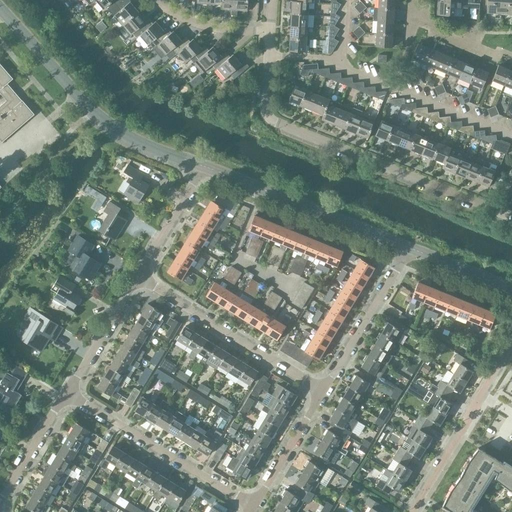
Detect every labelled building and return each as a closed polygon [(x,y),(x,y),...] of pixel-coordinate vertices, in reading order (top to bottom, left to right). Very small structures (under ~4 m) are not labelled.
[(97,0),(96,1),(104,9),(107,7),(110,11),(117,5),(123,0),(97,0)] [(123,0),(117,5),(110,11),(114,16),(123,26),(139,12),(131,3),(131,2),(129,0),(123,0)] [(213,4),(222,5),(223,5),(222,0),(210,0),(210,4),(207,4),(207,9),(212,9),(213,4)] [(222,5),(222,9),(232,10),(231,15),(234,16),(237,16),(238,10),(235,10),(235,0),(222,0),(223,5),(222,5)] [(235,0),(235,10),(238,10),(248,11),(248,0),(250,0),(255,0),(254,0),(235,0)] [(379,0),(379,9),(395,10),(395,0),(379,0)] [(487,0),(487,14),(501,14),(502,0),(487,0)] [(511,0),(502,0),(501,14),(511,15),(511,0)] [(290,3),(290,8),(291,9),(292,10),(292,14),(308,15),(313,15),(314,9),(309,8),(309,2),(298,1),(293,1),(292,1),(290,3)] [(332,4),(331,16),(333,16),(335,13),(341,4),(336,1),(335,4),(332,4)] [(361,1),(358,4),(364,11),(367,8),(361,1)] [(438,1),(437,15),(446,15),(454,16),(455,8),(463,9),(479,10),(480,3),(470,3),(463,2),(438,1)] [(358,4),(355,7),(361,14),(364,11),(358,4)] [(379,9),(378,21),(394,22),(395,10),(379,9)] [(139,12),(123,26),(131,35),(133,34),(136,39),(140,35),(142,34),(152,25),(148,21),(147,22),(140,14),(139,12)] [(331,16),(330,29),(333,29),(334,26),(340,16),(335,13),(333,16),(331,16)] [(289,19),(289,25),(290,26),(291,26),(307,27),(308,15),(292,14),(292,18),(291,18),(289,19)] [(378,21),(377,34),(394,35),(394,22),(378,21)] [(140,35),(140,36),(149,45),(150,44),(154,48),(158,45),(162,41),(171,33),(167,29),(164,31),(156,22),(152,25),(142,34),(140,35)] [(291,26),(291,38),(310,40),(310,33),(307,33),(307,27),(291,26)] [(330,29),(329,41),(332,41),(334,39),(340,29),(334,26),(333,29),(330,29)] [(360,27),(356,30),(362,36),(365,33),(360,27)] [(356,30),(353,32),(359,39),(362,36),(356,30)] [(175,47),(179,51),(189,43),(185,38),(181,41),(173,32),(171,33),(162,41),(158,45),(166,55),(175,47)] [(394,35),(377,34),(376,47),(393,48),(394,35)] [(310,40),(291,38),(290,51),(306,52),(306,45),(310,45),(310,40)] [(195,55),(199,59),(209,51),(205,46),(201,49),(193,39),(189,43),(179,51),(177,53),(186,63),(195,55)] [(332,41),(329,41),(329,54),(331,54),(339,42),(334,39),(332,41)] [(412,59),(424,64),(430,48),(418,43),(412,59)] [(199,59),(193,64),(202,74),(212,65),(216,69),(217,68),(219,67),(230,57),(230,56),(226,52),(221,56),(213,47),(209,51),(199,59)] [(424,64),(435,69),(442,53),(430,48),(424,64)] [(435,69),(447,73),(453,58),(442,53),(435,69)] [(219,67),(217,68),(226,78),(230,75),(234,79),(239,75),(249,67),(245,63),(244,62),(241,65),(234,56),(233,55),(231,56),(230,57),(219,67)] [(378,55),(378,63),(387,63),(387,55),(378,55)] [(128,61),(125,64),(128,68),(132,65),(138,61),(134,57),(128,61)] [(447,73),(459,78),(465,63),(453,58),(447,73)] [(6,84),(13,78),(0,63),(0,139),(2,142),(27,120),(35,114),(23,100),(22,101),(18,96),(15,93),(10,86),(9,87),(6,84)] [(459,78),(470,83),(477,68),(465,63),(459,78)] [(310,71),(314,72),(315,70),(319,69),(318,64),(304,65),(303,68),(310,71)] [(492,80),(504,85),(510,70),(498,65),(492,80)] [(310,71),(303,68),(300,74),(308,77),(310,71)] [(314,72),(326,77),(327,74),(330,74),(330,68),(319,69),(315,70),(314,72)] [(477,68),(470,83),(482,88),(489,73),(477,68)] [(326,77),(338,82),(339,79),(342,78),(341,73),(330,74),(327,74),(326,77)] [(199,76),(195,80),(199,84),(203,80),(199,76)] [(338,82),(349,86),(350,83),(353,83),(353,77),(342,78),(339,79),(338,82)] [(349,86),(360,91),(361,88),(365,87),(364,82),(353,83),(350,83),(349,86)] [(289,101),(301,105),(307,91),(295,86),(289,101)] [(360,91),(372,96),(373,92),(376,92),(375,86),(365,88),(365,87),(361,88),(360,91)] [(301,105),(312,110),(318,95),(307,91),(301,105)] [(373,92),(372,96),(383,100),(387,92),(385,91),(376,92),(373,92)] [(312,110),(324,115),(328,104),(329,104),(330,100),(318,95),(312,110)] [(389,102),(401,107),(402,104),(405,104),(404,98),(390,99),(389,102)] [(322,119),(333,124),(341,104),(330,100),(329,104),(328,104),(324,115),(322,119)] [(401,107),(412,111),(413,108),(417,108),(416,103),(405,104),(402,104),(401,107)] [(333,124),(345,129),(353,109),(341,104),(333,124)] [(412,111),(424,116),(425,113),(428,113),(428,107),(417,108),(413,108),(412,111)] [(345,129),(356,133),(365,112),(353,108),(353,109),(345,129)] [(365,112),(356,133),(368,138),(377,117),(378,113),(372,111),(371,115),(365,112)] [(424,116),(435,121),(436,118),(439,117),(439,112),(428,113),(425,113),(424,116)] [(435,121),(446,125),(448,122),(451,122),(450,116),(439,117),(436,118),(435,121)] [(376,136),(375,138),(383,141),(384,139),(388,140),(396,120),(390,118),(388,123),(382,120),(376,136)] [(388,140),(399,145),(405,130),(399,127),(401,122),(396,120),(388,140)] [(446,125),(458,130),(460,127),(462,126),(462,121),(451,122),(448,122),(446,125)] [(458,130),(469,135),(471,132),(474,132),(473,125),(462,126),(460,127),(458,130)] [(410,149),(422,154),(428,139),(422,137),(424,131),(419,129),(416,134),(410,149)] [(399,145),(410,149),(416,134),(405,130),(399,145)] [(469,135),(481,139),(482,137),(486,136),(485,130),(474,132),(471,132),(469,135)] [(481,139),(493,144),(494,141),(497,141),(496,135),(486,136),(482,137),(481,139)] [(433,158),(439,143),(441,139),(435,137),(434,141),(428,139),(422,154),(433,158)] [(494,141),(493,144),(491,148),(507,155),(511,144),(501,140),(497,141),(494,141)] [(433,158),(444,163),(448,153),(449,153),(451,148),(439,143),(433,158)] [(442,168),(454,173),(462,153),(451,148),(449,153),(448,153),(444,163),(442,168)] [(454,173),(465,177),(472,162),(466,160),(468,155),(462,153),(454,173)] [(465,177),(477,182),(485,161),(480,158),(478,163),(472,161),(472,162),(465,177)] [(485,161),(477,182),(489,186),(495,171),(488,169),(491,163),(485,161)] [(143,175),(140,173),(128,165),(124,172),(133,178),(123,195),(137,204),(149,185),(140,180),(143,175)] [(101,198),(97,203),(104,207),(107,202),(101,198)] [(99,231),(115,240),(128,221),(117,214),(121,208),(110,201),(104,212),(109,215),(99,231)] [(211,201),(205,211),(218,219),(222,221),(227,224),(230,219),(222,214),(224,209),(211,201)] [(205,211),(199,221),(212,229),(218,219),(205,211)] [(260,235),(266,220),(255,216),(249,230),(260,235)] [(266,220),(260,235),(266,237),(271,240),(277,225),(266,220)] [(199,221),(193,231),(206,239),(210,242),(215,245),(218,239),(209,234),(212,229),(199,221)] [(224,230),(227,224),(222,221),(219,227),(224,230)] [(63,224),(60,228),(67,232),(70,228),(63,224)] [(271,240),(282,244),(288,229),(277,225),(271,240)] [(282,244),(293,249),(299,234),(288,229),(282,244)] [(193,231),(186,241),(200,249),(206,239),(193,231)] [(293,249),(292,251),(296,252),(297,250),(304,253),(310,238),(299,234),(293,249)] [(69,251),(77,255),(77,256),(70,267),(91,280),(101,264),(81,252),(87,241),(78,236),(69,251)] [(246,253),(251,256),(258,240),(252,238),(246,253)] [(304,253),(302,258),(308,260),(310,255),(315,258),(321,243),(310,238),(304,253)] [(257,258),(264,242),(258,240),(251,256),(257,258)] [(186,241),(180,251),(193,260),(193,259),(198,262),(202,265),(205,260),(197,254),(200,249),(186,241)] [(215,245),(210,242),(206,247),(211,250),(215,245)] [(315,258),(326,262),(332,247),(321,243),(315,258)] [(268,262),(273,265),(280,249),(274,247),(268,262)] [(343,252),(332,247),(326,262),(337,267),(343,252)] [(280,249),(273,265),(279,267),(285,251),(280,249)] [(180,251),(174,262),(187,270),(193,260),(180,251)] [(290,271),(295,274),(302,258),(296,256),(290,271)] [(302,258),(295,274),(301,276),(308,260),(302,258)] [(357,265),(354,270),(368,278),(374,267),(373,267),(361,259),(357,265)] [(187,270),(174,262),(167,272),(181,280),(187,270)] [(222,282),(227,285),(237,270),(231,267),(222,282)] [(237,270),(227,285),(233,288),(242,273),(237,270)] [(348,280),(362,288),(368,278),(354,270),(348,280)] [(345,278),(340,275),(336,280),(341,283),(345,278)] [(53,299),(52,301),(59,305),(60,305),(62,303),(67,306),(64,310),(72,315),(70,317),(71,318),(71,317),(77,309),(75,307),(76,304),(78,305),(80,305),(82,301),(82,299),(80,298),(81,297),(69,290),(73,284),(60,276),(55,284),(61,287),(53,299)] [(242,294),(248,297),(257,282),(252,279),(242,294)] [(342,290),(356,298),(362,288),(348,280),(342,290)] [(206,296),(217,302),(225,289),(215,282),(206,296)] [(257,282),(248,297),(253,300),(262,285),(257,282)] [(304,282),(301,287),(312,294),(315,288),(304,282)] [(419,282),(408,308),(414,311),(416,306),(415,305),(417,299),(424,302),(430,287),(419,282)] [(301,287),(298,293),(308,299),(312,294),(301,287)] [(424,302),(435,306),(441,291),(430,287),(424,302)] [(217,302),(227,308),(235,295),(225,289),(217,302)] [(330,290),(327,295),(332,298),(335,293),(330,290)] [(336,301),(349,309),(356,298),(342,290),(336,301)] [(263,307),(268,310),(277,295),(272,291),(263,307)] [(435,306),(446,311),(452,296),(441,291),(435,306)] [(298,293),(295,298),(305,304),(308,299),(298,293)] [(235,295),(227,308),(237,315),(245,301),(235,295)] [(277,295),(268,310),(273,313),(282,298),(277,295)] [(446,311),(457,315),(463,300),(452,296),(446,311)] [(305,304),(295,298),(292,303),(302,309),(305,304)] [(457,315),(468,320),(474,305),(463,300),(457,315)] [(237,315),(247,321),(255,307),(245,301),(237,315)] [(330,311),(343,319),(349,309),(336,301),(330,311)] [(148,304),(141,315),(155,323),(160,326),(163,321),(158,318),(161,312),(148,304)] [(468,320),(479,324),(485,309),(474,305),(468,320)] [(247,321),(257,327),(265,314),(268,310),(263,307),(260,311),(255,307),(247,321)] [(54,341),(60,333),(63,328),(57,325),(42,315),(30,308),(25,317),(32,322),(22,339),(26,341),(42,352),(50,339),(54,341)] [(485,309),(479,324),(490,329),(496,314),(485,309)] [(324,321),(337,329),(343,319),(330,311),(324,321)] [(265,314),(257,327),(267,334),(275,320),(276,318),(273,316),(272,318),(265,314)] [(275,320),(267,334),(277,340),(291,317),(286,314),(280,323),(275,320)] [(401,314),(398,319),(407,324),(410,320),(401,314)] [(140,316),(135,325),(148,333),(151,335),(151,334),(153,335),(156,331),(151,328),(155,323),(141,315),(140,316)] [(171,326),(168,330),(174,334),(180,324),(174,320),(174,321),(171,326)] [(317,331),(331,339),(337,329),(324,321),(317,331)] [(388,322),(381,334),(394,341),(397,343),(404,332),(406,334),(409,329),(399,323),(396,327),(388,322)] [(132,330),(129,335),(142,343),(147,346),(150,341),(148,340),(151,335),(148,333),(135,325),(135,326),(133,325),(131,329),(132,330)] [(177,340),(187,347),(196,333),(185,326),(177,340)] [(174,334),(168,330),(165,336),(171,339),(174,334)] [(306,331),(302,336),(307,339),(310,334),(306,331)] [(311,341),(325,349),(331,339),(317,331),(311,341)] [(196,333),(187,347),(192,350),(188,356),(194,360),(198,353),(206,339),(196,333)] [(381,334),(374,344),(388,352),(394,341),(381,334)] [(129,335),(123,346),(136,354),(142,357),(145,352),(139,349),(140,346),(142,343),(129,335)] [(307,339),(302,336),(299,341),(304,344),(307,339)] [(206,339),(198,353),(203,356),(200,361),(205,364),(206,363),(208,360),(216,346),(206,339)] [(280,350),(285,354),(292,343),(286,340),(280,350)] [(305,352),(306,352),(314,357),(318,360),(320,356),(325,349),(311,341),(308,347),(305,352)] [(285,354),(290,356),(296,346),(292,343),(285,354)] [(374,344),(368,355),(381,363),(387,366),(393,356),(388,352),(374,344)] [(424,344),(418,355),(422,358),(429,347),(424,344)] [(123,346),(116,356),(130,364),(137,368),(140,364),(133,359),(136,354),(123,346)] [(159,346),(156,351),(161,355),(164,350),(159,346)] [(208,360),(206,363),(212,367),(216,370),(218,366),(227,352),(216,346),(208,360)] [(290,356),(295,359),(301,349),(296,346),(290,356)] [(295,359),(300,363),(306,352),(305,352),(301,349),(295,359)] [(161,355),(156,351),(153,356),(158,360),(161,355)] [(218,366),(228,372),(237,358),(227,352),(218,366)] [(306,352),(300,363),(308,367),(314,357),(306,352)] [(460,364),(453,374),(466,382),(468,379),(471,381),(474,376),(471,374),(473,372),(466,368),(470,362),(457,354),(454,360),(460,364)] [(368,355),(361,367),(368,371),(365,375),(371,378),(379,383),(382,379),(380,378),(374,374),(377,369),(381,363),(368,355)] [(116,356),(110,366),(124,375),(130,364),(116,356)] [(228,372),(239,378),(247,365),(237,358),(228,372)] [(413,361),(410,366),(417,370),(420,365),(413,361)] [(12,362),(0,381),(0,391),(4,394),(0,400),(0,406),(11,413),(20,396),(15,393),(28,372),(12,362)] [(425,363),(421,370),(427,374),(431,367),(425,363)] [(167,370),(172,373),(175,367),(170,364),(167,370)] [(107,372),(104,377),(117,385),(122,388),(124,385),(122,384),(127,376),(124,375),(110,366),(108,365),(107,366),(105,369),(105,371),(107,372)] [(247,365),(239,378),(250,385),(258,371),(247,365)] [(417,370),(410,366),(407,371),(414,375),(417,370)] [(146,367),(143,372),(149,376),(152,371),(146,367)] [(177,376),(182,379),(185,374),(181,371),(177,376)] [(149,376),(143,372),(140,377),(146,381),(149,376)] [(169,377),(164,374),(161,380),(166,383),(169,377)] [(185,374),(182,379),(187,383),(190,377),(185,374)] [(441,381),(437,387),(450,395),(454,389),(460,392),(466,382),(453,374),(447,385),(441,381)] [(262,375),(256,386),(262,389),(266,392),(268,390),(271,385),(266,382),(267,381),(268,379),(262,375)] [(356,376),(350,387),(363,395),(369,384),(376,388),(379,383),(371,378),(365,375),(362,379),(356,376)] [(117,385),(104,377),(97,387),(118,400),(121,395),(114,391),(117,385)] [(171,386),(176,389),(179,383),(175,380),(171,386)] [(179,383),(176,389),(181,392),(184,386),(179,383)] [(197,389),(202,392),(206,387),(201,383),(197,389)] [(427,404),(433,407),(446,415),(452,405),(446,401),(450,395),(437,387),(433,384),(423,401),(427,404)] [(272,395),(273,396),(290,407),(297,396),(278,385),(272,395)] [(253,391),(251,394),(257,397),(259,394),(262,389),(256,386),(253,391)] [(408,390),(407,391),(414,396),(417,390),(410,386),(408,390)] [(206,387),(202,392),(207,396),(211,390),(206,387)] [(350,387),(343,398),(356,406),(363,395),(350,387)] [(397,387),(394,392),(401,396),(404,391),(397,387)] [(134,388),(131,393),(136,396),(139,392),(134,388)] [(190,390),(186,396),(191,399),(196,402),(200,396),(195,393),(190,390)] [(401,396),(394,392),(391,397),(398,401),(401,396)] [(136,396),(131,393),(127,399),(124,404),(126,405),(130,407),(136,396)] [(140,402),(135,411),(140,415),(145,418),(154,404),(159,396),(153,393),(148,400),(143,397),(140,402)] [(200,396),(196,402),(201,405),(205,399),(200,396)] [(218,402),(223,405),(227,399),(222,396),(218,402)] [(273,396),(267,407),(284,417),(290,407),(273,396)] [(249,398),(245,405),(251,408),(254,402),(249,398)] [(343,398),(336,409),(354,419),(357,415),(352,412),(356,406),(343,398)] [(227,399),(223,405),(228,408),(232,403),(227,399)] [(155,424),(164,410),(168,403),(163,400),(159,407),(154,404),(145,418),(155,424)] [(251,408),(245,405),(241,411),(247,415),(251,408)] [(267,414),(264,419),(278,427),(284,417),(267,407),(265,405),(261,410),(267,414)] [(212,412),(217,415),(221,409),(216,406),(212,412)] [(421,414),(417,420),(430,428),(433,422),(440,425),(446,415),(433,407),(427,417),(421,414)] [(221,409),(217,415),(222,418),(226,412),(221,409)] [(337,424),(334,428),(349,437),(359,422),(354,419),(336,409),(330,419),(337,424)] [(155,424),(166,430),(174,417),(174,416),(164,410),(155,424)] [(166,430),(176,437),(185,423),(188,417),(177,411),(174,416),(174,417),(166,430)] [(381,413),(378,418),(385,422),(388,417),(381,413)] [(385,422),(378,418),(375,423),(381,427),(385,422)] [(264,419),(258,430),(272,438),(278,427),(264,419)] [(408,437),(413,440),(426,448),(432,438),(426,434),(430,428),(417,420),(414,425),(413,425),(410,431),(411,431),(410,432),(411,433),(408,437)] [(176,437),(186,443),(195,429),(197,425),(192,422),(190,426),(185,423),(176,437)] [(76,423),(69,434),(83,442),(86,436),(91,439),(94,434),(76,423)] [(234,423),(231,428),(237,431),(240,426),(234,423)] [(237,431),(231,428),(228,433),(234,436),(237,431)] [(328,430),(321,441),(341,453),(345,456),(347,452),(348,451),(343,448),(347,442),(349,437),(340,432),(334,428),(332,433),(328,430)] [(186,443),(196,450),(205,436),(195,429),(186,443)] [(258,430),(252,440),(266,448),(272,438),(258,430)] [(205,436),(196,450),(207,456),(221,434),(216,431),(213,436),(206,432),(205,436)] [(69,434),(63,444),(77,452),(83,442),(69,434)] [(247,437),(244,442),(249,445),(246,450),(259,458),(266,448),(252,440),(247,437)] [(400,447),(396,453),(409,461),(413,455),(419,459),(426,448),(413,440),(408,437),(401,448),(400,447)] [(102,440),(96,450),(102,453),(108,444),(102,440)] [(321,441),(314,452),(321,456),(319,460),(330,466),(332,463),(334,464),(341,453),(321,441)] [(364,441),(361,445),(368,449),(371,445),(364,441)] [(63,444),(57,454),(71,463),(77,452),(63,444)] [(221,444),(219,448),(225,452),(227,447),(221,444)] [(368,449),(361,445),(359,449),(365,453),(368,449)] [(110,463),(116,467),(124,453),(113,447),(101,467),(106,470),(110,463)] [(225,452),(219,448),(212,459),(218,463),(225,452)] [(242,448),(236,458),(253,469),(259,458),(246,450),(242,448)] [(471,511),(469,510),(493,470),(499,474),(496,478),(511,488),(511,469),(503,464),(478,448),(472,457),(475,459),(467,470),(465,468),(460,477),(454,485),(457,487),(450,499),(447,497),(442,506),(451,511),(471,511)] [(102,453),(96,450),(93,455),(99,459),(102,453)] [(116,467),(126,473),(134,459),(124,453),(116,467)] [(399,463),(392,474),(405,481),(412,471),(405,467),(409,461),(396,453),(393,459),(399,463)] [(57,454),(51,465),(69,476),(70,476),(76,466),(71,463),(57,454)] [(231,461),(227,468),(247,480),(253,469),(236,458),(235,458),(232,462),(231,461)] [(126,473),(136,479),(145,466),(134,459),(126,473)] [(309,461),(302,472),(320,483),(328,469),(323,466),(318,462),(316,466),(309,461)] [(46,467),(42,474),(45,475),(58,483),(62,486),(69,476),(51,465),(49,468),(46,467)] [(86,466),(83,471),(89,475),(92,470),(86,466)] [(136,479),(132,485),(137,488),(141,482),(142,483),(147,485),(155,472),(145,466),(136,479)] [(347,469),(344,473),(351,477),(354,473),(347,469)] [(380,480),(376,486),(389,494),(393,488),(399,492),(405,481),(392,474),(386,470),(383,475),(380,480)] [(89,475),(83,471),(80,476),(86,480),(89,475)] [(147,485),(144,490),(148,492),(151,488),(157,492),(165,478),(155,472),(147,485)] [(319,483),(320,483),(302,472),(302,473),(301,475),(296,483),(302,487),(300,492),(311,499),(314,495),(314,494),(309,491),(313,485),(317,487),(318,485),(319,483)] [(45,475),(38,486),(52,494),(58,483),(45,475)] [(342,477),(340,481),(339,482),(345,486),(348,481),(342,477)] [(157,492),(153,497),(158,500),(162,495),(167,498),(176,485),(165,478),(157,492)] [(361,487),(352,482),(349,487),(358,493),(361,487)] [(94,490),(99,494),(103,488),(98,484),(94,490)] [(176,485),(167,498),(178,505),(186,491),(176,485)] [(30,495),(32,496),(46,504),(52,494),(38,486),(35,490),(33,489),(30,495)] [(74,487),(71,492),(77,496),(80,491),(74,487)] [(105,497),(109,500),(113,494),(108,491),(105,497)] [(280,502),(293,509),(297,511),(305,501),(308,504),(311,499),(300,492),(297,497),(287,491),(280,502)] [(77,496),(71,492),(68,497),(74,501),(77,496)] [(97,497),(92,494),(88,500),(93,503),(97,497)] [(113,494),(109,500),(114,503),(118,497),(113,494)] [(190,494),(184,504),(190,508),(196,498),(190,494)] [(32,496),(26,507),(29,509),(33,511),(31,511),(48,511),(51,507),(46,504),(32,496)] [(368,511),(377,511),(378,511),(382,505),(369,498),(365,504),(369,507),(366,511),(368,511)] [(99,506),(104,509),(107,503),(102,500),(99,506)] [(280,502),(273,511),(291,511),(293,509),(280,502)] [(327,502),(324,507),(330,511),(333,506),(327,502)] [(107,503),(104,509),(108,511),(112,506),(107,503)]
